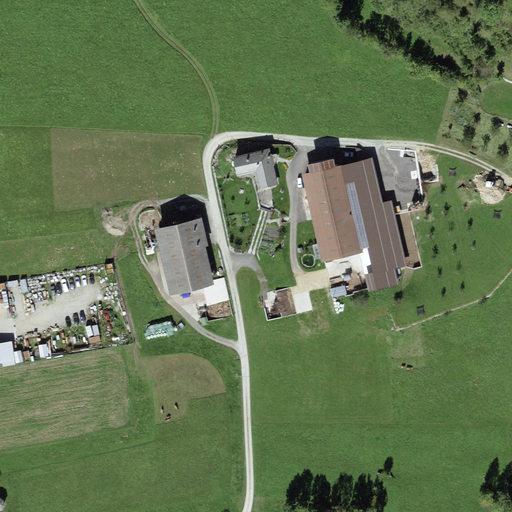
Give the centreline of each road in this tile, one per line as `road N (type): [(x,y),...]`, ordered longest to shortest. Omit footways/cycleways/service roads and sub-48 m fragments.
road 1 (track): [(247,511),(245,352),(209,160),(232,135),(369,143),(387,196)]
road 2 (track): [(245,352),(218,342),(171,304),(138,254),(136,212),(156,202),(216,205)]
road 3 (track): [(369,143),(420,145),(511,179)]
